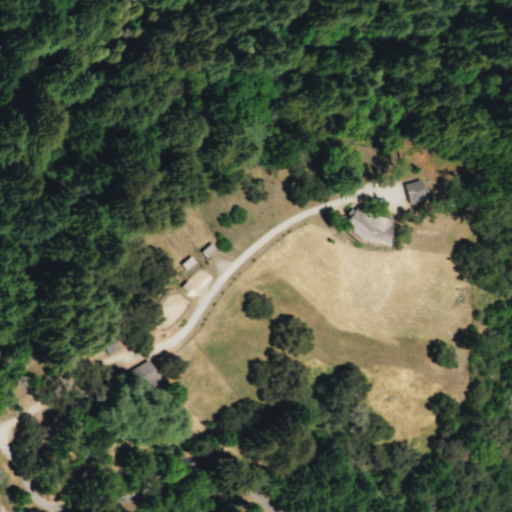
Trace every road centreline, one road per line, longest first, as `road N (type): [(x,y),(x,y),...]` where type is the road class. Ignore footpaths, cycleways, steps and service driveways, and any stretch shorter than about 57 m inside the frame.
road 1 (track): [(0,404),(201,320),(254,257),(311,214),(401,185)]
road 2 (track): [(271,511),(223,462),(206,459),(133,498),(41,503),(0,437)]
